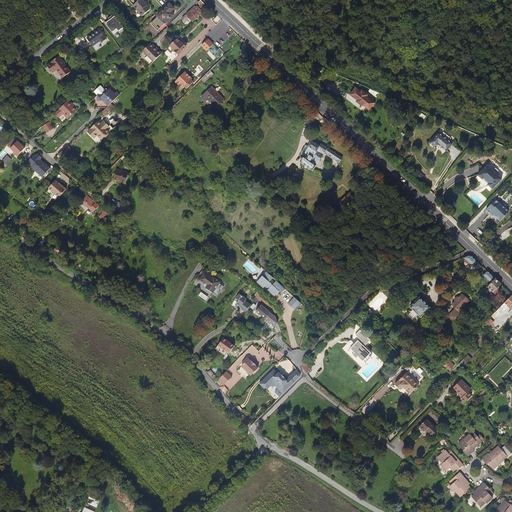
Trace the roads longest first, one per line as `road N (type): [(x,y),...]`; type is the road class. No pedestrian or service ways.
road 1 (primary): [(473,249),(211,0)]
road 2 (unclassified): [(253,431),(172,338),(0,226)]
road 3 (residential): [(304,377),(299,360),(375,287),(473,249)]
road 4 (track): [(127,511),(51,433),(0,394)]
road 5 (residential): [(379,511),(253,431)]
road 6 (residential): [(304,377),(414,466)]
road 7 (unclassified): [(111,0),(0,87)]
road 8 (residential): [(0,114),(105,205)]
